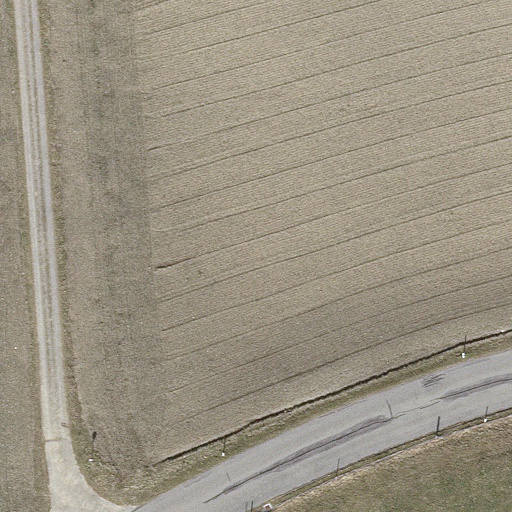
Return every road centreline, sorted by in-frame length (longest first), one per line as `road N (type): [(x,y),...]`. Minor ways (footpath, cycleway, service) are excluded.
road 1 (track): [(26,0),(60,511)]
road 2 (tertiary): [(511,376),(322,441),(196,511)]
